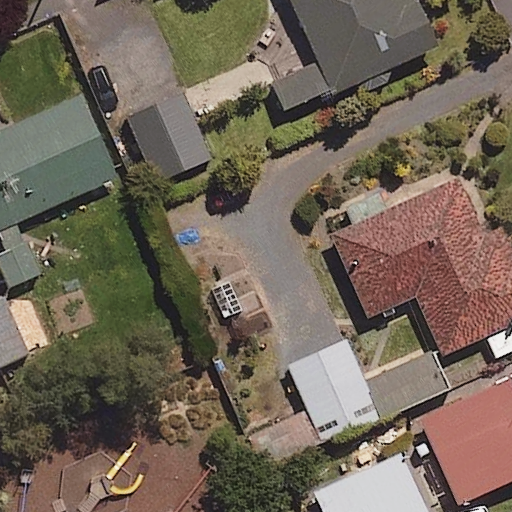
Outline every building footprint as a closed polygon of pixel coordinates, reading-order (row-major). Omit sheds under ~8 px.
[(416,0),(293,0),(335,93),(438,47),(416,0)] [(79,92),(0,127),(0,226),(116,175),(79,92)] [(210,163),(182,98),(128,121),(156,186),(210,163)] [(484,232),(460,173),(332,233),(369,316),(417,295),(444,355),(511,322),(511,248),(502,225),(484,232)] [(31,356),(6,300),(0,302),(0,367),(0,369),(31,356)] [(364,383),(347,345),(290,369),(324,447),(450,393),(433,354),(364,383)] [(511,376),(420,419),(459,505),(511,481),(511,376)] [(428,511),(402,452),(315,491),(324,511),(428,511)]
